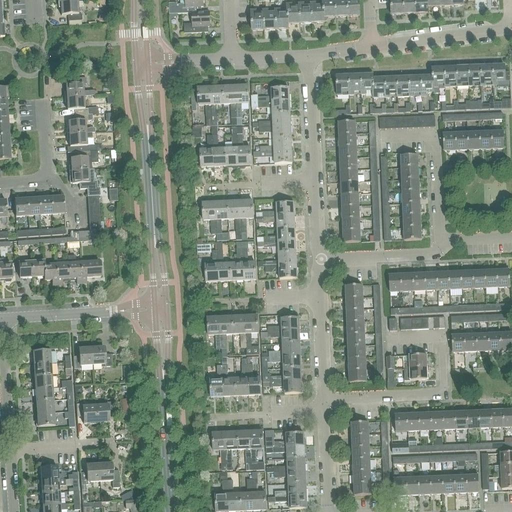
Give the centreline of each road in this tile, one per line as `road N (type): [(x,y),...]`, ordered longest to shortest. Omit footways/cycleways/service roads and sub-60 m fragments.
road 1 (tertiary): [(160,309),(141,63)]
road 2 (residential): [(322,399),(440,391),(439,339),(389,338)]
road 3 (residential): [(321,258),(307,55)]
road 4 (tertiary): [(173,511),(160,309)]
road 5 (residential): [(321,258),(423,254),(444,238),(511,237)]
road 6 (residential): [(0,318),(160,309)]
road 7 (residential): [(322,399),(321,258)]
road 8 (residential): [(372,45),(510,28)]
road 9 (residential): [(8,450),(0,318)]
